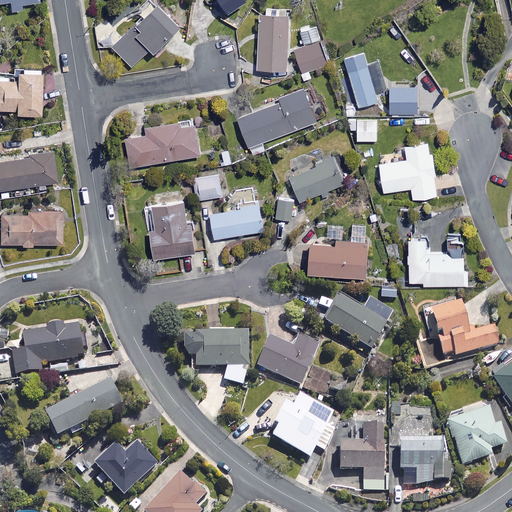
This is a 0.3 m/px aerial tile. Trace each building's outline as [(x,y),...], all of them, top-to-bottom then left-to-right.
[(8,0),(10,10),(21,8),(20,2),(34,0),(8,0)] [(180,24),(157,0),(111,44),(131,65),(150,46),(153,49),(180,24)] [(210,0),(221,14),(240,0),(210,0)] [(287,13),(259,12),(257,67),(286,68),(287,13)] [(319,36),(316,25),(300,29),(303,40),(319,36)] [(326,63),(318,41),(294,49),(301,71),(326,63)] [(367,64),(363,51),(344,57),(358,106),(377,100),(374,93),(385,89),(377,61),(367,64)] [(37,68),(13,68),(13,79),(0,78),(0,107),(14,108),(14,111),(37,111),(37,68)] [(416,85),(389,86),(389,112),(416,112),(416,85)] [(310,105),(303,87),(236,113),(252,155),(265,149),(262,141),(316,119),(314,115),(324,111),(320,100),(310,105)] [(200,153),(193,117),(145,125),(147,133),(125,137),(130,165),(200,153)] [(376,117),(348,118),(348,128),(357,128),(357,139),(376,139),(376,117)] [(428,152),(427,140),(404,143),(405,149),(395,150),(396,160),(379,162),(383,191),(411,187),(413,198),(437,194),(431,151),(428,152)] [(0,188),(56,180),(51,149),(26,153),(27,156),(0,160),(0,188)] [(344,181),(333,156),(290,174),(300,199),(344,181)] [(222,195),(219,173),(193,177),(196,199),(222,195)] [(294,186),(278,185),(275,216),(291,218),(294,186)] [(187,222),(184,198),(146,203),(152,256),(194,251),(190,221),(187,222)] [(263,229),(258,200),(238,203),(238,207),(210,211),(213,236),(263,229)] [(0,241),(20,241),(20,243),(60,240),(58,207),(0,210),(0,241)] [(425,235),(407,235),(408,280),(422,280),(422,284),(467,283),(467,267),(463,267),(462,235),(447,235),(447,249),(425,249),(425,235)] [(366,239),(308,237),(307,272),(365,274),(366,239)] [(177,258),(165,260),(167,271),(179,269),(177,258)] [(365,307),(339,293),(323,323),(371,349),(391,313),(369,301),(365,307)] [(467,334),(458,303),(429,311),(441,356),(453,352),(454,357),(497,345),(493,327),(467,334)] [(60,326),(60,323),(46,326),(46,329),(22,332),(25,350),(12,352),(15,375),(44,371),(43,366),(86,360),(80,323),(60,326)] [(183,335),(183,352),(196,368),(226,367),(223,381),(241,387),(247,373),(245,333),(183,335)] [(317,345),(299,337),(293,351),(268,340),(256,367),(300,386),(317,345)] [(511,362),(491,378),(511,407),(511,362)] [(306,391),(324,398),(328,389),(343,395),(349,381),(316,367),(306,391)] [(121,405),(108,381),(44,414),(57,437),(121,405)] [(331,412),(299,395),(292,407),(284,403),(273,424),(277,426),(271,437),(309,458),(315,447),(323,451),(334,430),(324,425),(331,412)] [(492,426),(485,404),(444,418),(460,465),(491,455),(489,450),(504,445),(497,424),(492,426)] [(381,426),(361,427),(362,442),(337,444),(339,470),(362,468),(363,491),(385,490),(381,426)] [(450,480),(449,454),(442,454),(442,441),(398,442),(399,485),(431,484),(431,481),(450,480)] [(157,465),(137,443),(124,455),(115,445),(94,465),(123,497),(157,465)] [(205,496),(180,473),(144,511),(199,511),(195,507),(205,496)]
